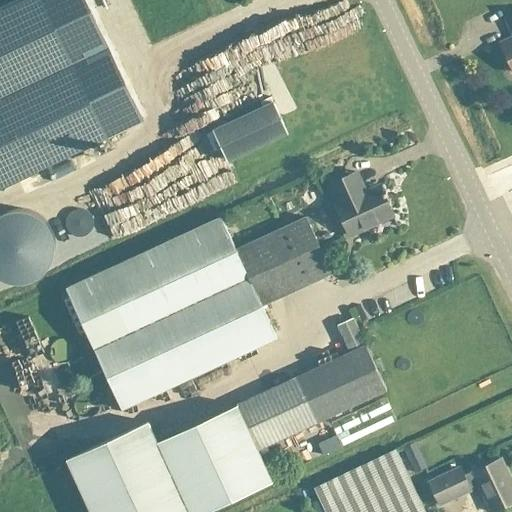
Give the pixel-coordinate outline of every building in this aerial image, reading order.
[(0,186),(105,137),(39,0),(17,0),(0,8),(0,186)] [(511,38),(499,44),(511,72),(511,18),(506,22),(511,35),(511,38)] [(213,129),(228,162),(288,134),(272,102),(213,129)] [(364,194),(363,192),(359,190),(357,191),(350,175),(328,186),(337,206),(335,207),(349,237),(393,216),(384,198),(386,197),(385,193),(383,194),(379,187),(364,194)] [(306,218),(235,251),(220,217),(65,289),(121,410),(276,339),(261,307),(332,273),(306,218)] [(352,316),(335,319),(339,339),(356,335),(352,316)] [(364,346),(237,405),(156,443),(146,423),(66,460),(89,511),(206,511),(271,482),(257,451),(385,392),(364,346)] [(414,442),(402,448),(407,459),(419,453),(414,442)] [(313,489),(323,511),(423,511),(395,450),(313,489)] [(471,473),(473,477),(465,481),(458,468),(427,483),(438,506),(469,491),(469,490),(477,486),(489,511),(493,511),(511,503),(511,489),(499,462),(500,461),(500,460),(471,473)]
